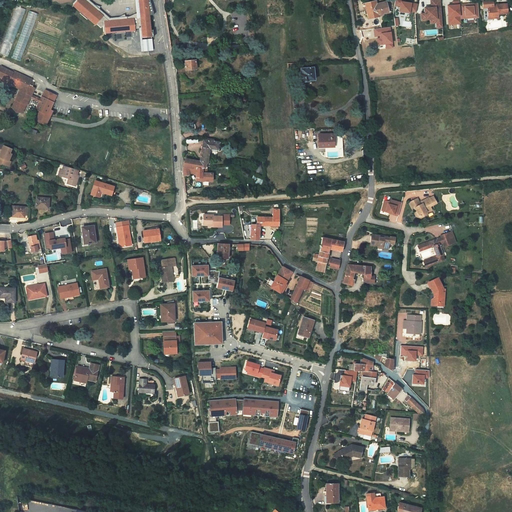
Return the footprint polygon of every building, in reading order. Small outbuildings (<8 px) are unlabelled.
[(53,0),(55,6),(56,5),(60,8),(72,6),(75,1),(77,2),(78,0),(82,3),(81,4),(80,4),(74,10),(75,11),(74,12),(81,19),(80,20),(87,26),(88,25),(95,32),(96,30),(101,35),(103,33),(104,33),(104,39),(105,39),(106,40),(115,39),(115,41),(126,40),(126,39),(135,38),(135,35),(140,35),(140,33),(142,33),(143,44),(149,44),(149,45),(154,44),(154,37),(152,38),(150,25),(149,23),(155,22),(154,18),(153,17),(153,16),(153,15),(153,14),(153,13),(152,13),(152,12),(152,11),(152,10),(150,6),(150,5),(150,4),(149,3),(148,0),(141,0),(142,11),(142,12),(142,16),(140,16),(141,21),(139,21),(139,20),(137,21),(136,21),(132,23),(130,23),(128,24),(128,23),(126,24),(125,21),(119,24),(110,25),(100,16),(101,14),(95,11),(82,0),(53,0)] [(135,0),(137,21),(139,20),(139,21),(141,21),(140,16),(142,16),(142,12),(142,11),(141,0),(148,0),(135,0)] [(222,0),(221,7),(222,9),(223,10),(224,10),(237,11),(237,0),(222,0)] [(416,12),(417,4),(405,3),(401,2),(401,0),(400,0),(395,0),(395,6),(400,6),(399,12),(409,13),(410,11),(416,12)] [(442,28),(440,0),(435,1),(430,1),(431,9),(424,9),(424,15),(421,15),(422,21),(430,20),(436,20),(436,24),(437,28),(442,28)] [(488,8),(488,16),(493,16),(494,19),(499,18),(499,14),(508,13),(507,4),(506,4),(501,5),(497,5),(497,6),(493,6),(493,1),(483,2),(483,8),(488,8)] [(389,13),(386,2),(385,2),(379,4),(376,5),(375,2),(365,5),(369,20),(383,16),(383,14),(389,13)] [(460,19),(478,17),(477,4),(459,5),(459,2),(453,2),(453,6),(447,6),(449,25),(461,24),(460,19)] [(15,6),(0,51),(0,52),(9,56),(25,9),(15,6)] [(21,60),(35,12),(27,10),(13,58),(21,60)] [(382,38),(377,39),(378,45),(383,44),(386,44),(387,48),(393,48),(390,27),(374,29),(375,36),(382,35),(382,38)] [(142,33),(140,33),(140,35),(142,59),(154,58),(153,46),(143,47),(143,44),(142,33)] [(187,67),(188,76),(199,76),(198,66),(187,67)] [(16,85),(24,89),(22,92),(18,102),(15,110),(25,114),(29,107),(37,90),(34,89),(36,86),(33,84),(34,82),(20,75),(19,76),(18,75),(15,73),(15,74),(3,69),(2,70),(0,68),(0,78),(0,79),(9,83),(11,82),(15,84),(16,85)] [(315,87),(314,78),(314,75),(302,76),(303,89),(308,89),(308,88),(315,87)] [(0,81),(9,85),(9,87),(13,88),(14,88),(22,92),(24,89),(16,85),(15,84),(11,82),(9,83),(0,79),(0,78),(0,81)] [(59,97),(48,92),(45,99),(44,99),(39,111),(50,117),(56,104),(59,97)] [(335,157),(334,140),(319,141),(320,154),(327,153),(327,157),(335,157)] [(15,157),(16,152),(0,145),(0,155),(6,157),(5,162),(7,163),(6,167),(9,168),(16,169),(17,165),(15,164),(17,157),(15,157)] [(208,166),(209,160),(211,152),(212,152),(213,147),(204,145),(202,160),(201,165),(204,166),(208,166)] [(185,163),(186,171),(198,173),(198,172),(204,173),(204,168),(185,163)] [(77,171),(62,167),(61,170),(60,175),(64,176),(63,178),(68,180),(67,181),(66,184),(75,187),(78,176),(76,176),(77,171)] [(204,178),(204,173),(198,172),(198,173),(186,171),(186,178),(192,178),(191,176),(197,178),(198,181),(198,186),(204,186),(214,186),(214,178),(204,178)] [(111,196),(114,187),(94,182),(90,196),(96,198),(97,192),(100,193),(111,196)] [(434,211),(432,208),(435,206),(435,207),(439,205),(436,198),(432,200),(431,200),(424,204),(425,206),(423,207),(420,200),(412,204),(415,211),(417,210),(420,214),(418,215),(420,217),(422,218),(423,220),(430,216),(429,214),(434,211)] [(46,211),(47,202),(34,201),(33,210),(46,211)] [(388,202),(384,201),(382,212),(398,216),(401,203),(391,201),(390,205),(388,205),(388,202)] [(21,220),(22,210),(9,209),(9,219),(21,220)] [(283,220),(282,212),(275,212),(276,220),(260,219),(260,226),(254,226),(253,242),(261,242),(262,227),(273,228),(273,230),(281,230),(282,220),(283,220)] [(225,229),(225,219),(216,219),(216,218),(206,217),(206,227),(211,227),(216,227),(216,229),(225,229)] [(136,249),(132,229),(121,231),(120,232),(123,244),(124,243),(126,251),(136,249)] [(100,246),(98,230),(86,232),(88,248),(100,246)] [(53,231),(43,233),(45,249),(60,248),(61,254),(71,253),(69,236),(54,238),(53,231)] [(445,239),(420,247),(422,253),(436,248),(440,258),(426,263),(428,268),(447,261),(442,246),(446,245),(447,248),(454,245),(458,244),(454,233),(450,235),(444,237),(445,239)] [(155,234),(147,235),(149,246),(166,244),(164,234),(155,235),(155,234)] [(381,239),(373,237),(371,248),(379,249),(389,251),(390,246),(395,247),(396,240),(391,239),(390,241),(385,240),(385,241),(380,240),(381,239)] [(330,250),(342,252),(343,247),(344,242),(323,238),(320,255),(315,255),(314,261),(318,262),(317,272),(326,273),(327,268),(330,250)] [(45,251),(43,242),(40,243),(39,239),(33,240),(37,256),(43,254),(43,252),(45,251)] [(0,256),(9,256),(9,253),(9,250),(11,250),(11,246),(0,246),(0,256)] [(230,262),(232,248),(227,247),(221,247),(219,261),(230,262)] [(332,259),(330,268),(339,270),(341,261),(332,259)] [(151,280),(148,261),(133,263),(134,273),(138,272),(139,281),(151,280)] [(37,265),(38,273),(47,272),(46,264),(37,265)] [(371,267),(348,264),(345,279),(344,284),(354,286),(356,278),(354,278),(355,273),(362,274),(364,275),(365,279),(367,279),(367,280),(368,282),(374,283),(374,276),(373,276),(371,276),(371,267)] [(211,268),(197,268),(197,278),(201,278),(204,278),(211,278),(211,282),(213,282),(215,282),(215,286),(220,286),(220,272),(211,272),(211,268)] [(177,284),(176,269),(165,271),(165,278),(168,278),(169,285),(177,284)] [(284,269),(273,290),(284,297),(288,289),(287,288),(294,275),(284,269)] [(113,290),(110,272),(96,274),(98,283),(103,282),(105,291),(113,290)] [(440,279),(430,284),(435,295),(437,294),(437,299),(433,302),(433,307),(438,307),(441,305),(445,305),(446,294),(445,294),(445,290),(440,279)] [(303,280),(292,303),(298,306),(305,291),(311,294),(315,286),(303,280)] [(237,284),(221,281),(219,290),(222,291),(229,292),(235,294),(237,284)] [(53,299),(51,286),(33,289),(35,302),(53,299)] [(84,298),(82,286),(63,290),(65,299),(74,297),(74,300),(84,298)] [(19,304),(19,290),(2,291),(2,299),(9,300),(9,304),(19,304)] [(197,293),(197,303),(213,303),(213,293),(208,293),(201,293),(197,293)] [(179,324),(179,307),(166,308),(166,318),(167,318),(167,324),(173,324),(173,326),(179,326),(179,324)] [(378,336),(380,318),(362,317),(361,324),(367,324),(366,336),(378,336)] [(310,341),(316,324),(306,320),(300,337),(310,341)] [(404,321),(404,328),(408,328),(407,333),(421,333),(421,322),(420,322),(407,322),(404,321)] [(262,335),(265,326),(254,322),(251,331),(262,335)] [(225,324),(198,325),(198,347),(210,346),(225,346),(225,324)] [(278,344),(280,334),(268,330),(266,336),(265,340),(269,342),(269,341),(273,342),(278,344)] [(181,348),(181,339),(168,339),(168,356),(180,357),(181,348)] [(400,355),(407,355),(407,360),(416,361),(416,356),(422,356),(423,347),(401,346),(400,355)] [(6,366),(8,355),(0,352),(0,364),(2,365),(6,366)] [(37,366),(40,355),(27,352),(24,363),(37,366)] [(382,356),(376,356),(375,359),(384,367),(394,371),(395,358),(387,357),(382,356)] [(373,362),(361,358),(361,363),(354,363),(353,370),(362,371),(373,372),(375,372),(379,373),(379,368),(376,366),(373,366),(373,362)] [(65,379),(67,363),(55,361),(54,369),(57,369),(56,378),(65,379)] [(213,369),(213,363),(201,364),(201,369),(202,369),(202,376),(205,376),(205,384),(216,384),(216,382),(219,382),(219,379),(218,372),(218,369),(213,369)] [(263,379),(265,372),(260,370),(261,368),(249,364),(246,372),(250,373),(254,375),(253,377),(263,380),(263,379)] [(99,383),(102,367),(94,366),(93,371),(82,368),(78,382),(85,384),(86,380),(99,383)] [(238,380),(238,369),(222,369),(222,372),(218,372),(219,379),(223,379),(223,380),(226,380),(226,379),(232,378),(232,380),(238,380)] [(273,373),(266,371),(265,372),(263,379),(267,380),(266,384),(279,388),(282,378),(275,376),(273,375),(273,373)] [(342,381),(340,381),(340,386),(350,387),(351,381),(355,381),(357,372),(345,371),(344,376),(343,376),(342,381)] [(374,380),(375,372),(373,372),(362,371),(359,391),(366,391),(366,385),(373,386),(374,380)] [(430,379),(430,371),(416,371),(415,376),(413,376),(412,384),(423,385),(424,379),(430,379)] [(127,394),(129,379),(116,378),(115,393),(120,394),(119,400),(127,401),(127,394)] [(394,383),(392,380),(385,393),(387,394),(394,383)] [(193,396),(190,382),(179,385),(182,398),(193,396)] [(395,395),(398,397),(402,390),(394,383),(387,394),(387,395),(394,398),(395,395)] [(158,395),(158,387),(143,386),(143,395),(158,395)] [(406,404),(420,418),(424,419),(425,419),(426,414),(411,399),(406,404)] [(244,412),(245,402),(237,401),(237,400),(224,402),(210,403),(212,418),(220,417),(228,417),(227,414),(231,413),(231,416),(238,415),(238,412),(244,412)] [(263,402),(245,400),(245,402),(244,412),(243,414),(248,414),(248,416),(253,416),(261,417),(261,416),(265,416),(265,419),(270,419),(270,418),(278,418),(280,404),(263,402)] [(305,434),(310,414),(301,412),(297,432),(305,434)] [(377,421),(367,419),(365,424),(363,432),(361,431),(360,436),(372,439),(377,421)] [(410,424),(391,422),(390,432),(398,433),(398,436),(409,437),(410,424)] [(221,423),(211,424),(212,434),(222,433),(221,423)] [(297,452),(299,442),(294,440),(293,444),(278,440),(258,435),(258,436),(252,435),(250,446),(257,448),(261,449),(268,450),(269,451),(276,452),(278,453),(284,454),(286,455),(293,456),(295,451),(297,452)] [(360,462),(363,452),(351,449),(347,451),(348,452),(346,453),(345,452),(339,455),(339,456),(334,458),(338,466),(343,463),(343,464),(352,459),(353,460),(360,462)] [(411,461),(401,461),(400,468),(399,468),(398,479),(408,479),(409,471),(409,467),(411,467),(411,461)] [(338,505),(338,487),(326,487),(326,500),(328,500),(328,506),(338,505)] [(366,498),(366,511),(383,511),(383,502),(380,502),(373,503),(373,499),(373,498),(366,498)]
